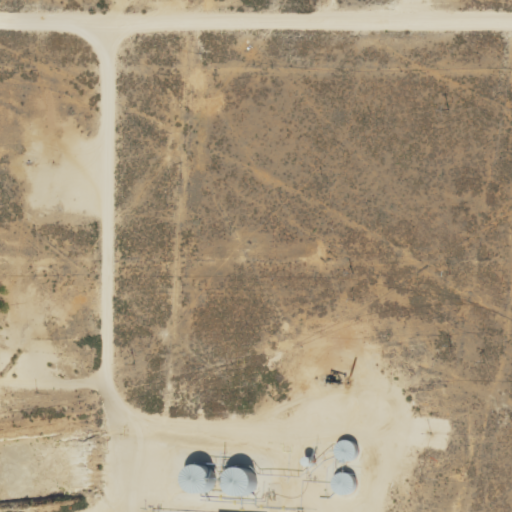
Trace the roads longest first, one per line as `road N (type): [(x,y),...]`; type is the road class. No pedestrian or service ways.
road 1 (track): [(511,21),(0,25)]
road 2 (track): [(111,511),(110,28)]
